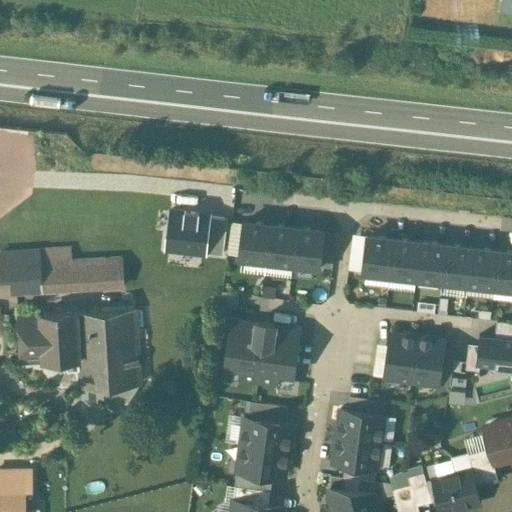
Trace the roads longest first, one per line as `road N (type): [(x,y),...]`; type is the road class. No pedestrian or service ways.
road 1 (trunk): [(0,93),(511,150)]
road 2 (trunk): [(511,126),(0,70)]
road 3 (residential): [(310,511),(328,311)]
road 4 (residential): [(342,206),(511,226)]
